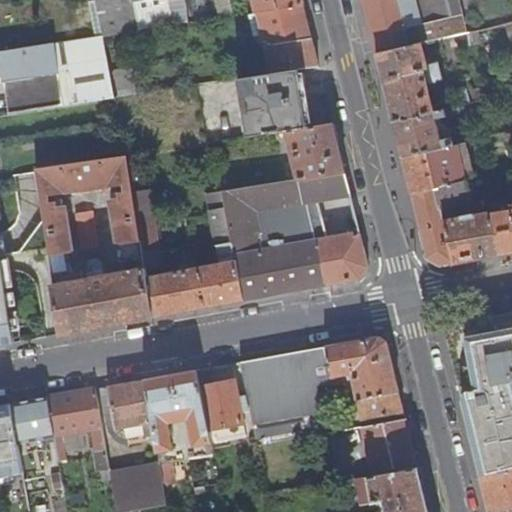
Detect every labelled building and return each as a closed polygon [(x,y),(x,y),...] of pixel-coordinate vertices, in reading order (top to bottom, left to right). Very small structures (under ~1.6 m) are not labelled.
[(88,0),(95,35),(101,34),(123,31),(116,0),(88,0)] [(116,0),(123,31),(155,26),(185,22),(181,0),(116,0)] [(254,0),(257,11),(303,4),(301,0),(254,0)] [(364,0),(369,18),(378,54),(417,45),(467,33),(463,16),(421,25),(414,0),(364,0)] [(414,0),(421,25),(463,16),(459,0),(414,0)] [(297,69),(318,66),(311,38),(305,15),(303,4),(257,11),(247,13),(252,29),(261,27),(265,44),(272,72),(297,69)] [(511,11),(487,18),(489,27),(511,22),(511,21),(511,11)] [(255,46),(265,44),(261,27),(252,29),(255,46)] [(0,75),(3,75),(4,81),(32,76),(36,108),(114,97),(113,96),(101,34),(95,35),(0,51),(0,75)] [(386,88),(394,122),(434,112),(427,85),(444,81),(439,62),(423,66),(417,45),(378,54),(386,88)] [(130,86),(127,68),(111,70),(114,88),(130,86)] [(306,128),(297,69),(272,72),(236,78),(246,137),(285,131),(306,128)] [(8,113),(36,108),(32,76),(4,81),(8,113)] [(114,97),(125,156),(127,155),(205,143),(195,84),(113,96),(114,97)] [(398,138),(403,158),(455,145),(453,136),(442,138),(437,119),(447,117),(448,122),(460,119),(457,106),(434,112),(394,122),(398,138)] [(339,154),(332,123),(306,128),(285,131),(296,181),(344,173),(339,154)] [(407,174),(413,194),(466,181),(470,180),(461,144),(455,145),(403,158),(407,174)] [(120,156),(35,169),(44,226),(48,249),(48,250),(49,254),(73,250),(67,210),(62,208),(56,209),(55,204),(49,204),(48,195),(123,184),(125,193),(118,194),(119,200),(112,201),(110,204),(116,243),(140,240),(137,221),(136,216),(134,203),(127,155),(125,156),(120,156)] [(349,195),(344,173),(296,181),(223,193),(243,300),(310,288),(359,278),(366,267),(358,233),(309,242),(302,203),(349,195)] [(473,259),(499,254),(491,213),(475,216),(474,212),(461,214),(462,218),(445,222),(442,209),(471,201),(466,181),(413,194),(427,257),(439,265),(473,259)] [(243,300),(223,193),(223,191),(206,195),(208,203),(219,264),(146,278),(152,317),(196,309),(243,300)] [(152,201),(134,203),(136,216),(154,213),(152,201)] [(511,252),(511,204),(511,205),(511,209),(491,213),(499,254),(511,252)] [(153,219),(137,221),(140,240),(142,252),(149,251),(157,250),(153,219)] [(149,251),(152,269),(160,267),(157,250),(149,251)] [(144,268),(144,270),(152,269),(149,251),(142,252),(144,268)] [(0,344),(15,342),(1,255),(0,255),(0,344)] [(61,334),(152,317),(146,278),(144,270),(144,268),(54,285),(53,285),(53,286),(61,334)] [(511,312),(454,323),(446,334),(482,476),(511,468),(511,312)] [(359,419),(403,412),(395,381),(385,342),(377,336),(289,352),(239,361),(246,394),(249,410),(251,422),(335,407),(331,385),(343,383),(346,402),(351,401),(352,406),(357,406),(359,419)] [(239,412),(249,410),(246,394),(236,395),(233,380),(214,383),(211,366),(195,369),(209,439),(214,437),(212,429),(242,423),(239,412)] [(144,378),(154,434),(156,444),(157,451),(172,449),(168,423),(188,420),(192,445),(210,443),(209,439),(195,369),(171,374),(144,378)] [(122,383),(107,385),(115,429),(143,424),(145,435),(154,434),(144,378),(122,383)] [(73,392),(45,397),(53,437),(57,459),(63,457),(62,451),(64,450),(62,435),(92,430),(96,449),(93,449),(97,470),(109,469),(95,388),(73,392)] [(31,399),(10,403),(18,443),(25,442),(27,452),(42,449),(40,439),(53,437),(45,397),(31,399)] [(10,403),(0,405),(0,476),(23,472),(18,443),(10,403)] [(406,425),(404,418),(361,426),(373,475),(416,466),(415,460),(406,425)] [(164,484),(176,481),(172,462),(160,464),(164,484)] [(159,464),(109,472),(116,511),(125,511),(167,505),(159,464)] [(427,511),(425,501),(416,466),(373,475),(355,478),(360,504),(382,500),(383,505),(378,506),(378,511),(377,511),(427,511)] [(487,497),(490,511),(493,511),(511,507),(511,468),(482,476),(487,497)]
